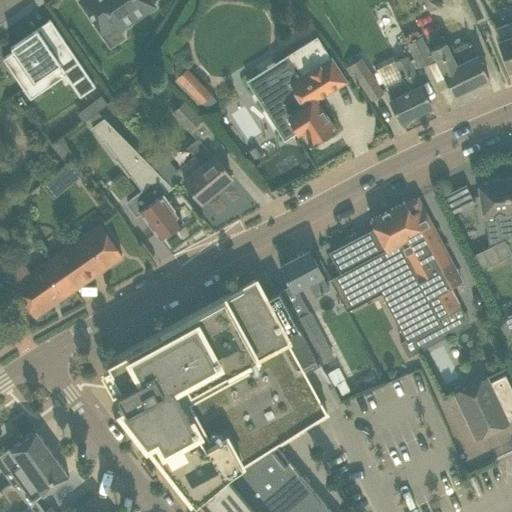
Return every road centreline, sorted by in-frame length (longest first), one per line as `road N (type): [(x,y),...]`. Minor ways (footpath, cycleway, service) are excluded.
road 1 (residential): [(37,356),(511,114)]
road 2 (residential): [(160,511),(37,356)]
